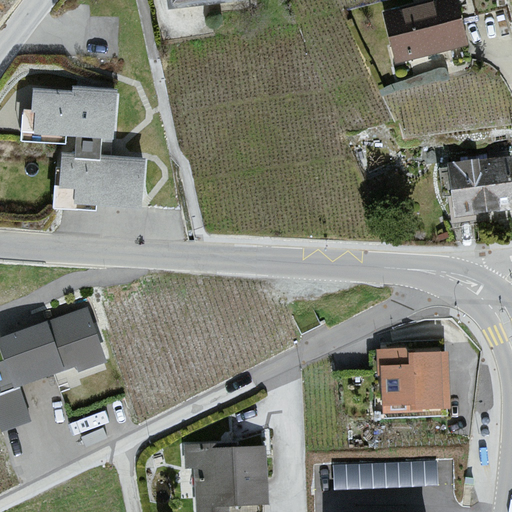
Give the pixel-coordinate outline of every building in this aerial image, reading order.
[(244,0),(165,0),(167,12),(245,5),(244,0)] [(454,0),(453,0),(381,19),(392,64),(467,50),(454,0)] [(32,87),(30,109),(21,109),(20,133),(75,135),(100,136),(112,137),(117,87),(71,85),(71,89),(32,87)] [(100,136),(75,135),(74,154),(61,153),(59,185),(73,187),(72,202),(141,206),(143,158),(100,155),(100,136)] [(511,180),(508,163),(441,169),(450,228),(511,215),(511,180)] [(87,306),(0,335),(0,346),(13,384),(75,363),(77,370),(105,360),(87,306)] [(446,355),(374,350),(380,411),(448,416),(446,355)] [(262,448),(184,451),(190,503),(266,507),(262,448)]
